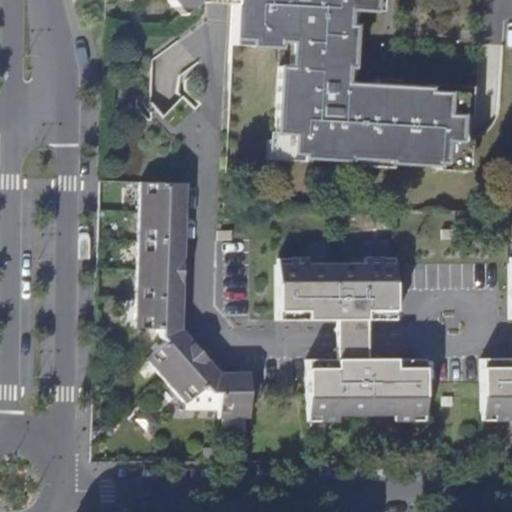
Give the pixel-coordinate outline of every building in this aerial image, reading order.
[(166,0),(167,2),(172,9),(188,9),(194,4),(194,0),(166,0)] [(232,0),(231,40),(250,40),(249,48),(278,49),(279,42),(287,42),(286,61),(278,61),(275,61),(272,130),(267,130),(265,160),(302,162),(303,158),(347,160),(347,166),(389,168),(390,163),(436,165),(436,170),(467,171),(468,140),(459,140),(460,126),(460,114),(464,114),(465,91),(450,90),(450,88),(429,87),(429,82),(360,79),(346,78),(347,67),(351,67),(353,24),(347,24),(348,11),(354,11),(380,12),(380,0),(232,0)] [(231,47),(249,48),(250,40),(231,40),(231,47)] [(137,216),(182,217),(183,187),(137,186),(137,216)] [(137,216),(136,245),(181,246),(182,217),(137,216)] [(136,245),(135,274),(180,275),(181,246),(136,245)] [(276,323),(334,323),(363,322),(395,322),(394,266),(276,267),(276,323)] [(180,275),(135,274),(135,305),(179,306),(180,275)] [(158,333),(179,334),(179,306),(135,305),(134,332),(158,333)] [(364,342),(363,322),(334,323),(334,343),(335,361),(364,361),(364,342)] [(164,386),(198,354),(179,334),(158,333),(158,341),(163,347),(144,364),(164,386)] [(219,397),(219,376),(198,354),(164,386),(184,408),(202,391),(208,397),(219,397)] [(511,359),(480,360),(480,416),(511,415),(511,359)] [(423,360),(364,361),(335,361),(305,361),(305,417),(423,416),(423,360)] [(249,421),(249,403),(249,388),(249,376),(219,376),(219,397),(219,422),(249,421)] [(261,387),(249,388),(249,403),(261,403),(261,387)] [(202,391),(184,408),(219,422),(219,397),(208,397),(202,391)]
